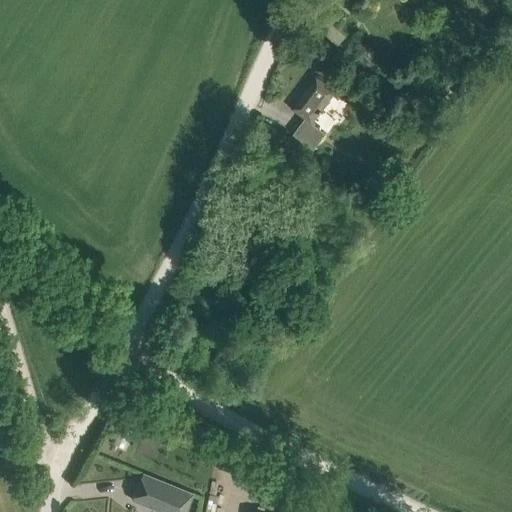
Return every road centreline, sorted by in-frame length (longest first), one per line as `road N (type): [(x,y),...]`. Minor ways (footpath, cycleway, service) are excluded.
road 1 (track): [(0,311),(47,476),(128,353),(223,172),(274,39),(299,0)]
road 2 (track): [(425,511),(128,353),(0,243)]
